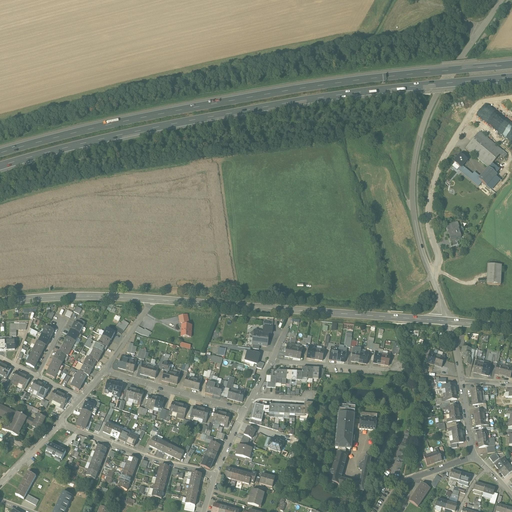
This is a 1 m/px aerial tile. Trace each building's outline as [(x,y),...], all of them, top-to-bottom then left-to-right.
[(503,151),(479,132),(465,150),(488,169),(492,165),(499,155),(503,151)] [(460,156),(453,164),(454,165),(459,169),(460,170),(462,168),(467,161),(460,156)] [(492,165),(488,169),(496,174),(499,171),(492,165)] [(482,184),(478,181),(480,179),(474,173),(472,176),(462,168),(460,170),(459,169),(457,171),(478,188),(482,184)] [(496,175),(496,174),(488,169),(480,179),(478,181),(482,184),(487,187),(495,177),(496,177),(497,176),(496,175)] [(496,177),(495,177),(487,187),(492,191),(500,181),(496,177)] [(458,225),(450,228),(450,229),(449,229),(446,230),(448,234),(448,233),(449,235),(448,236),(450,241),(455,240),(456,241),(461,240),(459,234),(458,234),(457,231),(459,230),(458,225)] [(455,240),(450,241),(448,241),(451,248),(458,246),(456,241),(455,240)] [(501,266),(487,265),(487,275),(486,285),(500,285),(501,266)] [(78,306),(74,312),(79,315),(83,309),(78,306)] [(51,321),(55,314),(52,313),(51,314),(48,313),(46,318),(51,321)] [(179,317),(180,324),(188,322),(187,316),(179,317)] [(11,324),(10,336),(16,336),(16,330),(25,330),(25,325),(11,324)] [(77,325),(75,324),(71,331),(79,335),(82,328),(77,325)] [(192,326),(182,325),(181,337),(191,338),(192,326)] [(54,332),(46,328),(42,335),(50,339),(54,332)] [(144,331),(138,328),(135,332),(141,335),(145,336),(148,338),(150,333),(144,330),(144,331)] [(114,333),(106,329),(102,337),(110,341),(114,333)] [(263,333),(258,332),(256,330),(251,334),(254,338),(253,345),(259,346),(267,347),(267,342),(266,342),(268,334),(268,333),(263,332),(263,333)] [(79,335),(71,331),(67,338),(75,342),(77,339),(79,340),(80,339),(81,337),(81,336),(79,335)] [(50,339),(42,335),(38,343),(45,346),(46,347),(50,339)] [(110,341),(102,337),(100,335),(96,343),(99,344),(105,347),(107,348),(110,341)] [(75,342),(67,338),(63,346),(71,350),(75,351),(78,344),(75,342)] [(91,340),(88,339),(84,347),(89,349),(92,341),(91,340)] [(38,343),(33,340),(30,344),(35,347),(33,350),(41,354),(45,346),(38,343)] [(99,344),(97,343),(92,341),(89,349),(93,351),(101,355),(105,347),(99,344)] [(14,342),(6,342),(6,351),(15,351),(14,342)] [(290,345),(289,348),(287,347),(285,357),(292,358),(295,345),(290,345)] [(299,346),(295,345),(292,358),(300,360),(302,350),(299,349),(299,346)] [(71,350),(63,346),(60,353),(66,356),(67,357),(71,350)] [(324,349),(317,347),(316,350),(315,360),(322,361),(324,349)] [(224,356),(226,349),(219,348),(217,354),(224,356)] [(334,348),(331,348),(331,351),(329,360),(337,362),(339,349),(334,348)] [(101,355),(93,351),(89,349),(85,356),(89,358),(95,362),(97,362),(101,355)] [(316,350),(309,349),(307,358),(315,360),(316,350)] [(346,350),(339,349),(337,362),(344,363),(346,350)] [(361,350),(354,349),(353,352),(351,362),(359,363),(361,351),(361,350)] [(470,351),(462,349),(461,353),(464,354),(462,359),(465,359),(464,364),(469,366),(470,360),(469,360),(470,355),(469,355),(470,351)] [(41,354),(33,350),(30,357),(38,361),(41,354)] [(369,352),(361,351),(359,363),(366,364),(369,352)] [(433,353),(430,352),(427,361),(426,365),(434,367),(437,358),(438,352),(434,351),(433,353)] [(60,353),(58,352),(54,360),(61,364),(66,356),(60,353)] [(253,353),(248,352),(245,362),(254,364),(257,365),(257,362),(260,354),(254,352),(253,353)] [(382,355),(375,354),(373,364),(381,365),(382,355)] [(161,369),(164,370),(165,368),(170,369),(170,368),(168,368),(171,357),(165,355),(165,357),(161,369)] [(213,355),(211,361),(222,364),(223,358),(213,355)] [(390,357),(382,355),(381,365),(388,366),(390,357)] [(89,358),(88,357),(85,356),(81,364),(84,365),(92,369),(95,362),(89,358)] [(122,356),(118,368),(126,370),(128,361),(124,360),(125,357),(122,356)] [(441,359),(437,358),(434,367),(441,369),(445,357),(442,356),(441,359)] [(38,361),(30,357),(26,365),(34,369),(38,361)] [(131,362),(128,361),(126,370),(133,372),(136,360),(132,359),(131,362)] [(61,364),(54,360),(50,368),(58,371),(61,364)] [(150,367),(145,366),(146,363),(143,362),(140,374),(148,376),(150,367)] [(478,365),(475,364),(473,374),(480,375),(483,363),(478,362),(478,365)] [(488,364),(483,363),(480,375),(488,377),(490,367),(487,367),(488,364)] [(92,369),(84,365),(80,373),(86,376),(88,377),(92,369)] [(155,368),(150,367),(148,376),(155,378),(157,368),(158,366),(155,365),(155,368)] [(11,369),(4,366),(0,373),(0,374),(6,378),(11,369)] [(253,367),(250,366),(248,374),(254,375),(256,368),(253,367)] [(504,368),(496,366),(494,375),(502,377),(504,368)] [(58,371),(50,368),(46,375),(54,379),(58,371)] [(170,369),(165,368),(164,370),(162,380),(169,382),(172,373),(173,370),(170,369)] [(427,370),(420,368),(420,372),(423,372),(422,375),(427,376),(428,374),(427,373),(427,370)] [(511,369),(504,368),(502,377),(509,379),(511,369)] [(176,374),(172,373),(169,382),(177,384),(180,372),(177,371),(176,374)] [(23,375),(16,372),(12,381),(19,384),(23,375)] [(80,373),(78,372),(74,379),(82,383),(86,376),(80,373)] [(195,376),(187,374),(184,386),(191,389),(194,379),(195,376)] [(30,379),(23,375),(19,384),(25,387),(30,379)] [(228,383),(224,398),(227,399),(230,389),(231,386),(231,384),(232,378),(229,377),(228,383)] [(198,380),(194,379),(191,389),(198,391),(202,378),(199,378),(198,380)] [(82,383),(74,379),(70,387),(78,391),(82,383)] [(215,385),(211,384),(212,381),(209,380),(205,393),(213,395),(215,385)] [(42,385),(35,381),(31,390),(38,394),(42,385)] [(115,383),(108,381),(105,390),(112,392),(115,383)] [(122,385),(115,383),(112,392),(112,395),(116,396),(117,393),(120,394),(122,385)] [(220,387),(215,385),(213,395),(220,397),(223,388),(224,384),(221,383),(220,387)] [(49,388),(42,385),(38,394),(44,397),(49,388)] [(454,385),(445,387),(445,390),(442,390),(443,395),(446,394),(455,393),(454,385)] [(233,390),(230,389),(227,399),(235,401),(237,391),(238,387),(234,386),(233,390)] [(136,390),(128,388),(125,400),(128,401),(129,398),(133,400),(136,390)] [(480,389),(470,391),(471,398),(481,397),(484,396),(484,392),(481,392),(480,389)] [(143,392),(136,390),(133,400),(138,401),(137,404),(140,405),(143,392)] [(61,394),(54,391),(50,400),(57,403),(61,394)] [(244,393),(237,391),(235,401),(242,403),(244,393)] [(455,393),(446,394),(447,399),(447,402),(449,402),(457,400),(455,393)] [(68,398),(61,394),(57,403),(63,406),(68,398)] [(157,398),(149,396),(146,405),(150,406),(149,409),(153,410),(154,407),(157,398)] [(481,397),(471,398),(473,406),(480,405),(486,404),(485,401),(482,401),(481,397)] [(164,400),(157,398),(154,407),(153,410),(158,412),(159,408),(161,409),(161,408),(164,400)] [(180,404),(172,402),(170,411),(170,412),(172,412),(172,415),(176,416),(177,414),(180,404)] [(92,405),(86,403),(82,410),(91,414),(94,415),(96,411),(93,409),(94,406),(92,405)] [(304,407),(301,407),(300,419),(305,420),(305,416),(308,416),(313,403),(305,403),(304,407)] [(16,413),(0,404),(0,415),(9,421),(7,425),(4,424),(3,426),(9,429),(16,414),(16,413)] [(187,406),(180,404),(177,414),(176,416),(181,418),(182,415),(184,416),(187,406)] [(265,407),(255,405),(253,413),(252,413),(250,419),(262,421),(263,418),(264,417),(265,417),(269,417),(269,413),(269,407),(265,407)] [(338,452),(329,482),(363,491),(366,479),(371,458),(365,457),(364,463),(363,463),(360,465),(359,468),(361,471),(362,471),(361,478),(360,484),(340,479),(347,455),(349,455),(349,450),(351,450),(352,443),(354,443),(354,438),(352,438),(353,429),(359,430),(375,431),(377,415),(361,413),(360,420),(354,419),(355,407),(340,405),(335,449),(338,449),(338,452)] [(201,409),(194,406),(190,419),(198,421),(198,418),(201,409)] [(450,408),(448,408),(449,411),(445,411),(446,416),(459,414),(458,407),(450,408)] [(110,408),(105,421),(108,422),(113,410),(110,408)] [(208,411),(201,409),(198,418),(203,419),(202,422),(205,423),(208,411)] [(91,414),(82,410),(79,418),(88,421),(91,414)] [(170,411),(166,410),(163,419),(167,420),(169,415),(172,415),(172,412),(170,412),(170,411)] [(223,413),(215,411),(213,420),(215,421),(215,424),(219,426),(220,423),(223,413)] [(481,411),(473,412),(475,420),(484,418),(484,414),(483,411),(481,411)] [(27,418),(16,413),(16,414),(9,429),(3,426),(2,429),(18,437),(20,434),(18,434),(24,422),(26,418),(26,419),(27,418)] [(230,415),(223,413),(220,423),(224,424),(224,427),(227,427),(227,425),(230,415)] [(45,418),(38,414),(37,414),(38,415),(34,422),(26,419),(26,418),(24,422),(32,426),(31,426),(39,430),(41,426),(41,425),(45,418)] [(459,414),(446,416),(447,421),(450,420),(450,423),(460,422),(459,414)] [(88,421),(79,418),(76,426),(85,429),(88,421)] [(484,418),(475,420),(476,427),(483,426),(486,426),(485,423),(484,418)] [(114,428),(106,424),(103,432),(110,436),(114,428)] [(223,428),(219,427),(216,439),(223,441),(224,435),(221,434),(223,428)] [(255,431),(248,427),(242,439),(247,441),(249,438),(251,439),(255,431)] [(122,431),(114,428),(110,436),(118,439),(122,431)] [(461,428),(451,430),(452,433),(449,433),(449,438),(462,436),(461,428)] [(129,435),(122,431),(118,439),(126,443),(129,435)] [(134,434),(131,432),(129,435),(126,443),(133,446),(137,438),(136,438),(138,433),(135,432),(134,434)] [(410,433),(405,432),(403,443),(402,443),(398,456),(405,458),(409,445),(408,445),(410,433)] [(486,432),(477,433),(478,441),(488,439),(487,435),(486,432)] [(462,436),(449,438),(450,442),(453,442),(454,445),(463,443),(462,436)] [(154,439),(153,438),(149,446),(157,450),(161,442),(154,439)] [(488,439),(478,441),(479,448),(486,447),(494,446),(493,438),(488,439)] [(277,441),(271,439),(268,448),(271,449),(271,450),(277,452),(277,451),(280,453),(284,444),(280,442),(280,441),(277,440),(277,441)] [(168,445),(161,442),(157,450),(165,454),(168,445)] [(247,445),(240,442),(238,445),(246,447),(246,448),(251,449),(250,450),(254,451),(255,448),(247,445)] [(219,446),(211,443),(208,450),(216,454),(219,446)] [(66,452),(50,444),(46,452),(62,460),(66,452)] [(176,449),(168,445),(165,454),(172,457),(176,449)] [(246,447),(238,445),(237,451),(236,450),(235,453),(236,453),(236,456),(246,459),(248,459),(250,450),(251,449),(246,448),(246,447)] [(107,450),(98,446),(95,452),(104,456),(107,450)] [(494,446),(486,447),(487,454),(500,452),(500,450),(495,451),(494,446)] [(184,453),(176,449),(172,457),(180,461),(184,453)] [(216,454),(208,450),(204,458),(213,461),(216,454)] [(104,456),(95,452),(93,458),(102,461),(104,456)] [(438,452),(431,454),(435,464),(442,461),(438,452)] [(431,454),(424,457),(427,466),(435,464),(431,454)] [(497,454),(493,455),(489,458),(494,464),(500,459),(498,456),(497,454)] [(102,461),(93,458),(91,464),(100,467),(102,461)] [(138,461),(129,458),(127,464),(136,467),(138,461)] [(213,461),(204,458),(201,465),(209,469),(213,461)] [(504,459),(495,465),(498,469),(499,468),(501,471),(508,465),(504,459)] [(100,467),(91,464),(89,470),(97,473),(100,467)] [(136,467),(127,464),(125,470),(133,473),(136,467)] [(62,471),(49,465),(48,468),(61,473),(62,471)] [(511,469),(508,465),(501,471),(503,473),(502,474),(505,478),(511,472),(511,469)] [(169,468),(160,466),(159,472),(168,474),(169,468)] [(233,470),(227,469),(224,478),(231,479),(233,470)] [(97,473),(89,470),(86,476),(95,479),(97,473)] [(133,473),(125,470),(122,476),(131,479),(133,473)] [(239,472),(233,470),(231,479),(237,481),(239,472)] [(168,474),(159,472),(157,478),(166,481),(168,474)] [(245,474),(239,472),(237,481),(243,483),(245,474)] [(461,474),(452,472),(450,478),(459,481),(461,474)] [(35,477),(28,473),(22,483),(30,487),(35,477)] [(201,475),(192,473),(191,479),(200,481),(201,475)] [(251,476),(245,474),(243,483),(249,485),(249,483),(253,484),(256,474),(252,473),(251,476)] [(470,477),(461,474),(459,481),(458,485),(467,488),(470,477)] [(268,477),(262,475),(260,484),(266,486),(268,477)] [(110,485),(112,479),(106,476),(104,482),(110,485)] [(131,479),(122,476),(120,481),(129,485),(131,479)] [(275,479),(268,477),(266,486),(272,487),(275,479)] [(166,481),(157,478),(155,484),(164,487),(166,481)] [(439,481),(435,478),(430,486),(435,488),(439,481)] [(200,481),(191,479),(190,485),(199,487),(200,481)] [(129,485),(120,481),(118,488),(127,491),(129,485)] [(22,483),(16,495),(24,499),(30,487),(22,483)] [(164,487),(155,484),(154,490),(163,493),(164,487)] [(422,484),(420,487),(419,487),(417,490),(417,491),(412,498),(412,499),(410,502),(410,501),(409,502),(417,507),(429,489),(422,484)] [(485,486),(476,484),(474,490),(483,493),(485,486)] [(199,487),(190,485),(188,491),(197,493),(199,487)] [(494,489),(485,486),(483,493),(492,495),(494,489)] [(99,491),(88,487),(87,491),(94,494),(96,496),(99,491)] [(454,487),(453,487),(451,493),(453,493),(448,501),(457,503),(459,497),(458,497),(459,493),(457,493),(458,489),(454,488),(454,487)] [(163,493),(154,490),(149,489),(147,495),(161,499),(163,493)] [(263,494),(252,490),(247,504),(259,507),(260,504),(261,504),(263,497),(262,497),(263,494)] [(197,493),(188,491),(187,498),(196,500),(197,493)] [(72,497),(63,493),(58,504),(66,508),(72,497)] [(39,501),(28,495),(25,500),(36,506),(39,501)] [(196,500),(187,498),(185,504),(195,506),(196,500)] [(447,503),(438,501),(436,507),(445,510),(447,503)] [(454,511),(456,506),(447,503),(445,510),(452,511),(454,511)]
